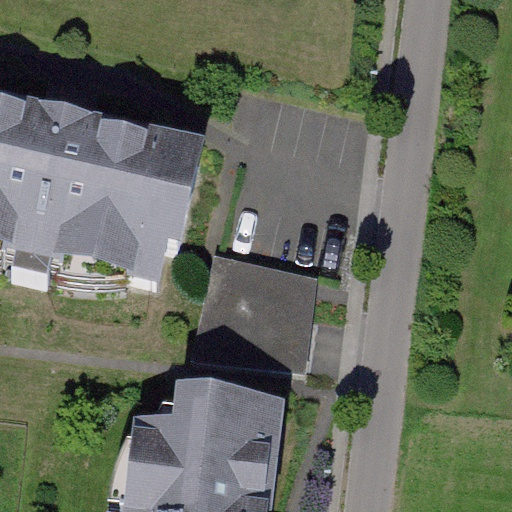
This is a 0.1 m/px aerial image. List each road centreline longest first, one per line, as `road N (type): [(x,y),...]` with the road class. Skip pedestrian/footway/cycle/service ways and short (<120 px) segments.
road 1 (residential): [(431,0),(373,511)]
road 2 (unknown): [(0,52),(99,77),(181,125),(406,213)]
